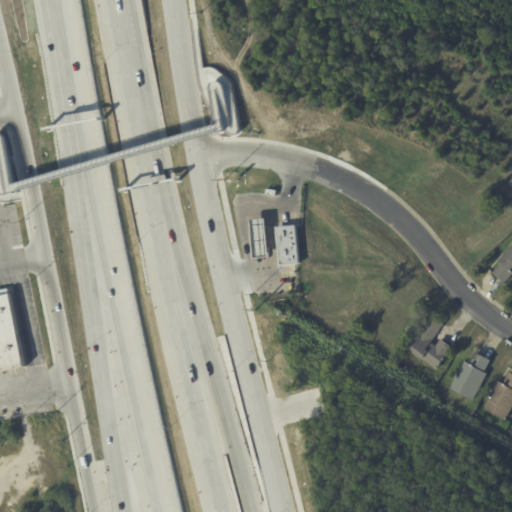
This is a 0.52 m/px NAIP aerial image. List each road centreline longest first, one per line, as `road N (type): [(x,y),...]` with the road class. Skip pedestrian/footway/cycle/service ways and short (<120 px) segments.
road 1 (motorway): [(70,78),(160,511)]
road 2 (motorway): [(70,78),(74,196),(121,511)]
road 3 (residential): [(511,332),(459,291),(409,228),(348,183),(271,157),(198,158)]
road 4 (secondary): [(279,511),(198,158)]
road 5 (secondary): [(0,64),(71,386)]
road 6 (motorway): [(255,511),(155,211)]
road 7 (motorway): [(222,511),(155,211)]
road 8 (motorway): [(155,211),(117,0)]
road 9 (secondary): [(198,158),(177,0)]
road 10 (secondary): [(71,386),(101,511)]
